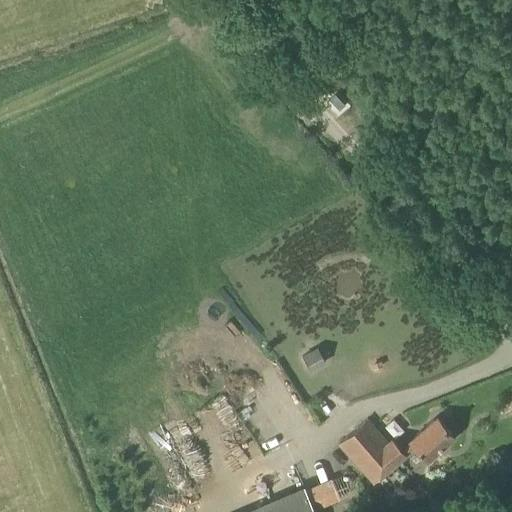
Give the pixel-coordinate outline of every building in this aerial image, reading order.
[(266,456),(258,443),(259,442),(234,400),(210,414),(232,452),(223,457),(234,475),(266,456)] [(426,461),(454,437),(437,417),(409,441),(400,448),(391,437),(386,441),(367,418),(337,444),(373,484),(406,455),(414,448),(426,461)] [(314,511),(303,485),(241,511),(314,511)] [(418,503),(428,494),(424,489),(413,498),(418,503)] [(388,506),(398,501),(392,490),(383,495),(388,506)]
